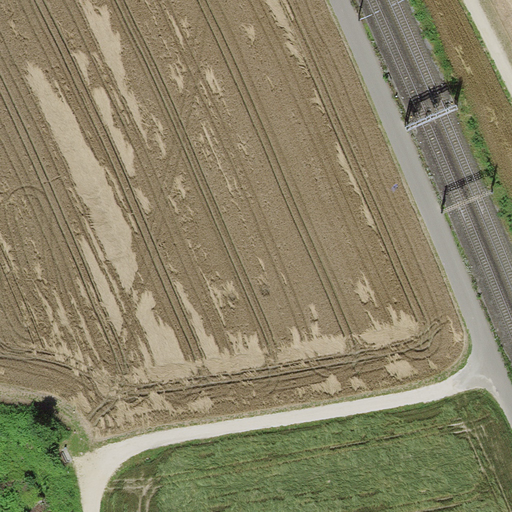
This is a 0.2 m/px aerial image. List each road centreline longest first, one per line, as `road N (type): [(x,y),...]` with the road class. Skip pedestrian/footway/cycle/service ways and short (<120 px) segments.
road 1 (track): [(93,511),(109,459),(139,442),(440,391),(495,364)]
road 2 (unclassified): [(339,0),(511,403)]
